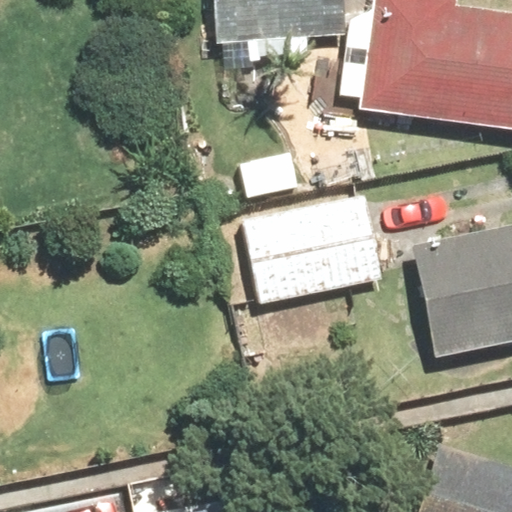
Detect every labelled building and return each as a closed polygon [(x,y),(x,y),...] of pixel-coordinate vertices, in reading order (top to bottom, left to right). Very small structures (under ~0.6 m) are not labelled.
[(223,0),(225,43),(350,38),(348,0),(223,0)] [(443,0),(364,0),(347,115),(511,139),(511,22),(446,12),(448,1),(443,0)] [(370,199),(245,225),(262,309),(388,283),(370,199)] [(511,232),(403,255),(425,364),(511,346),(511,232)] [(511,511),(511,480),(425,454),(407,511),(511,511)]
